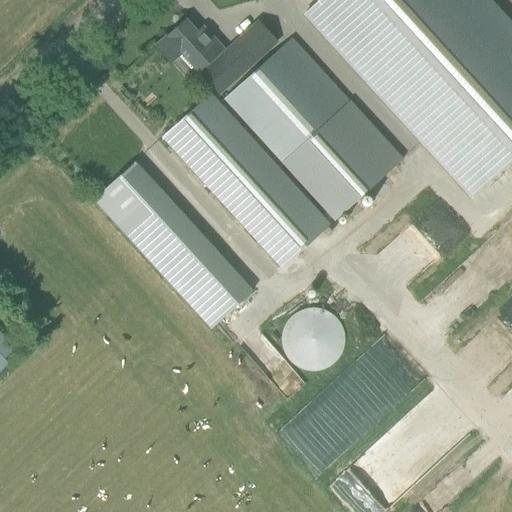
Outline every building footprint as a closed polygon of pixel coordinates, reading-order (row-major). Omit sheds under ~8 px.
[(315,0),(302,15),(469,199),(511,159),(511,25),(489,0),(315,0)] [(225,53),(202,28),(196,33),(184,21),(156,47),(169,62),(170,63),(171,62),(186,79),(196,70),(214,90),(219,95),(278,43),(259,21),(225,53)] [(281,165),(335,221),(402,159),(351,102),(336,86),(324,73),(292,38),(222,100),(239,119),(281,165)] [(207,96),(163,137),(283,267),(327,226),(233,125),(207,96)] [(210,329),(251,292),(134,162),(92,200),(210,329)] [(325,311),(324,310),(317,309),(309,309),(299,311),(293,315),(286,322),(281,331),(280,342),(283,353),(288,362),(295,367),(307,371),(316,372),(326,369),(334,364),(341,356),(344,346),(344,337),(341,325),(335,317),(329,313),(325,311)] [(0,371),(9,363),(2,356),(13,346),(2,335),(0,336),(0,371)] [(362,464),(334,492),(353,511),(382,511),(396,499),(362,464)]
